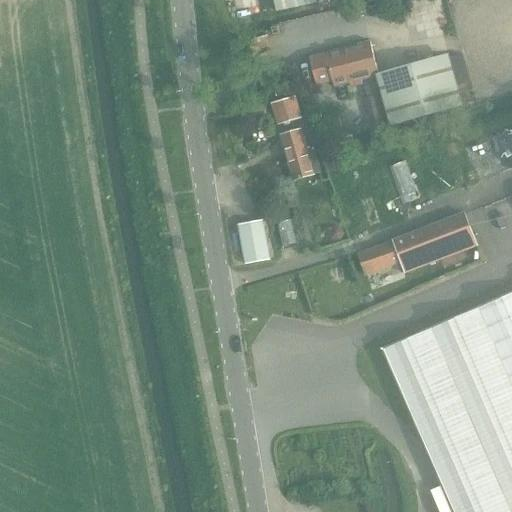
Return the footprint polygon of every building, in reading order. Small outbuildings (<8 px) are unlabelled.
[(315,0),(272,0),(275,11),(316,3),(315,0)] [(333,87),(349,83),(351,88),(362,85),(361,80),(374,77),(378,76),(377,74),(370,42),(341,49),(341,50),(310,58),(317,86),(332,82),(333,87)] [(447,54),(377,74),(378,76),(374,77),(385,114),(379,116),(382,128),(463,106),(447,54)] [(281,88),(273,90),(275,97),(283,95),(284,97),(295,93),(292,83),(280,87),(281,88)] [(295,97),(270,104),(276,126),(301,118),(295,97)] [(293,181),(320,173),(314,151),(307,153),(300,130),(280,136),(293,181)] [(392,167),(407,201),(420,195),(405,161),(392,167)] [(404,273),(417,268),(417,267),(476,245),(465,215),(405,237),(405,236),(357,254),(365,276),(400,263),(404,273)] [(245,265),(269,261),(262,221),(238,225),(245,265)] [(511,511),(511,294),(383,350),(453,511),(511,511)]
